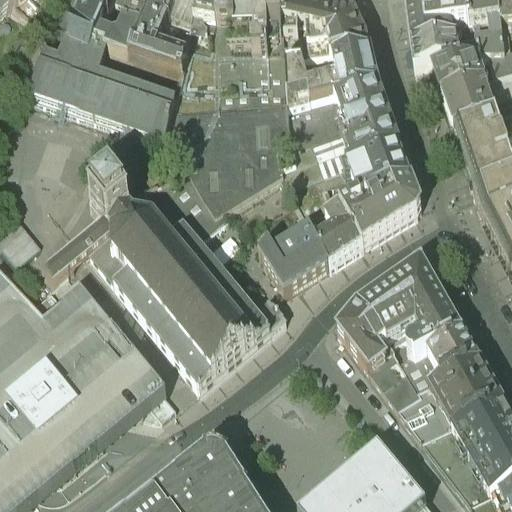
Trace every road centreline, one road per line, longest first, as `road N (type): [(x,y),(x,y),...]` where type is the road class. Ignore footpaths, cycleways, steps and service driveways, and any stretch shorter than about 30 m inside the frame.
road 1 (residential): [(511,351),(452,231),(349,297),(308,342)]
road 2 (residential): [(308,342),(87,511)]
road 3 (residential): [(308,342),(446,511)]
